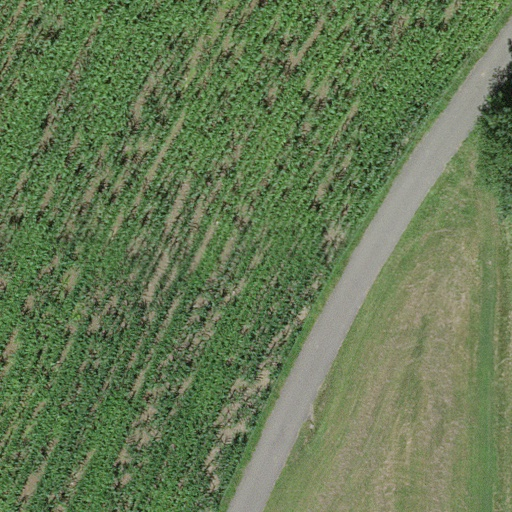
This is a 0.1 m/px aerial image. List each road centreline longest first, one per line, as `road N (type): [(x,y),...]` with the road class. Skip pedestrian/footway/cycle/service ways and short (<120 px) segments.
road 1 (track): [(242,511),(355,277),(511,26)]
road 2 (track): [(482,63),(473,311),(482,511)]
